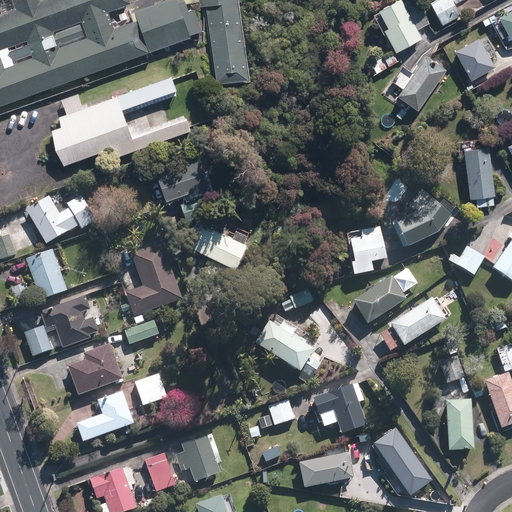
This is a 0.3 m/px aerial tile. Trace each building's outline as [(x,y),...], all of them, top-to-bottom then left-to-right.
[(12,0),(17,12),(0,18),(0,117),(190,43),(173,1),(115,23),(111,13),(133,5),(130,0),(62,0),(53,4),(51,0),(12,0)] [(196,0),(204,84),(238,81),(228,0),(196,0)] [(459,13),(451,0),(441,0),(431,6),(441,23),(459,13)] [(418,40),(396,3),(373,16),(394,53),(418,40)] [(511,38),(511,12),(498,20),(509,40),(511,38)] [(478,39),(452,54),(468,83),(494,68),(478,39)] [(395,62),(390,54),(370,65),(375,74),(395,62)] [(442,71),(422,58),(396,96),(416,109),(442,71)] [(174,92),(169,80),(57,118),(61,130),(51,133),(62,165),(109,149),(112,159),(189,133),(183,115),(144,129),(142,122),(125,128),(119,111),(174,92)] [(484,151),(463,153),(468,198),(489,196),(484,151)] [(204,192),(191,155),(176,160),(178,168),(154,177),(162,200),(186,192),(187,198),(204,192)] [(49,200),(30,212),(49,243),(81,224),(83,228),(95,220),(82,199),(70,206),(73,211),(60,218),(49,200)] [(197,201),(181,206),(185,219),(201,214),(197,201)] [(430,204),(421,215),(395,228),(405,247),(433,234),(446,218),(430,204)] [(292,220),(275,220),(275,239),(292,239),(292,220)] [(240,246),(199,226),(188,248),(230,268),(240,246)] [(10,237),(0,240),(0,251),(3,260),(16,255),(10,237)] [(377,237),(346,245),(352,266),(347,268),(350,277),(370,272),(367,263),(383,258),(377,237)] [(511,281),(511,242),(493,268),(511,282),(511,281)] [(177,300),(159,247),(132,256),(143,289),(126,295),(133,315),(177,300)] [(482,258),(465,248),(454,266),(471,276),(482,258)] [(52,255),(30,262),(43,299),(64,292),(52,255)] [(402,300),(389,280),(352,304),(365,324),(402,300)] [(25,285),(14,289),(20,305),(31,301),(25,285)] [(309,305),(305,292),(287,298),(292,311),(309,305)] [(85,299),(44,314),(49,329),(57,326),(66,348),(91,339),(89,336),(98,332),(93,320),(84,324),(81,314),(90,311),(85,299)] [(441,320),(428,301),(388,328),(401,347),(441,320)] [(319,363),(308,357),(316,342),(269,317),(252,349),(298,375),(295,380),(306,386),(319,363)] [(508,329),(505,318),(494,322),(498,332),(508,329)] [(157,336),(152,324),(125,333),(129,346),(157,336)] [(43,329),(27,335),(35,356),(51,350),(43,329)] [(118,381),(106,347),(82,356),(85,363),(68,369),(77,395),(118,381)] [(511,361),(507,347),(496,351),(503,372),(511,369),(511,361)] [(454,358),(439,365),(446,382),(461,376),(454,358)] [(157,376),(135,384),(143,406),(165,398),(157,376)] [(511,396),(505,376),(483,384),(498,429),(511,423),(511,396)] [(349,388),(311,401),(316,415),(331,410),(339,433),(362,425),(349,388)] [(131,424),(120,395),(97,403),(101,416),(75,425),(81,441),(131,424)] [(285,403),(267,408),(273,427),(291,421),(285,403)] [(467,404),(444,405),(447,450),(469,449),(467,404)] [(256,427),(248,429),(251,438),(259,435),(256,427)] [(204,438),(181,446),(183,453),(176,456),(182,472),(191,469),(194,480),(216,472),(204,438)] [(165,455),(146,461),(156,490),(175,483),(165,455)] [(433,488),(397,457),(383,473),(418,504),(433,488)] [(114,511),(131,506),(119,472),(89,482),(95,498),(103,495),(109,511),(114,511)] [(373,481),(350,475),(345,492),(368,498),(373,481)] [(329,498),(311,495),(309,505),(327,507),(329,498)] [(222,511),(217,499),(195,507),(196,511),(222,511)]
